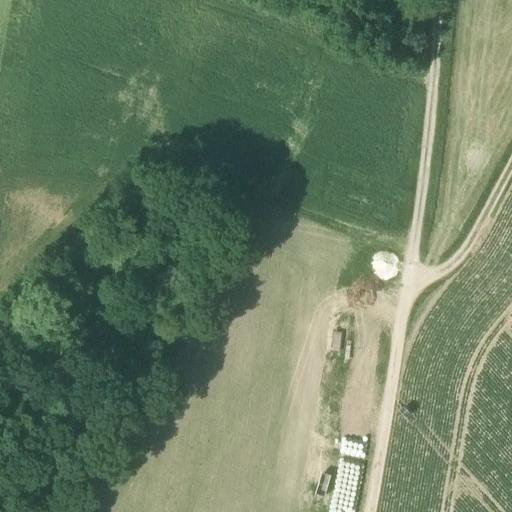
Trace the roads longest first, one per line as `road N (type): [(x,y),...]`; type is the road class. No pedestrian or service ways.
road 1 (track): [(434,0),(434,119),(373,511)]
road 2 (track): [(511,170),(453,282),(411,284)]
